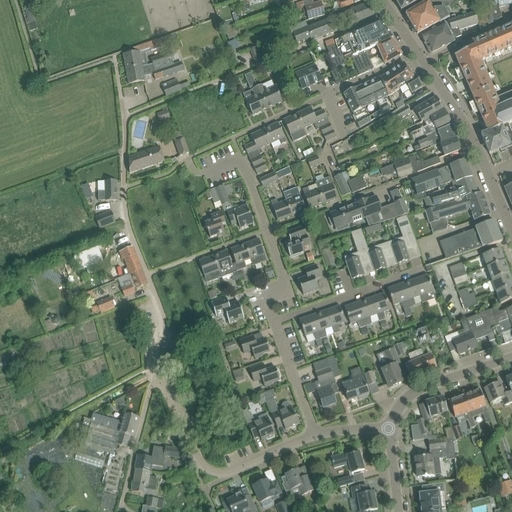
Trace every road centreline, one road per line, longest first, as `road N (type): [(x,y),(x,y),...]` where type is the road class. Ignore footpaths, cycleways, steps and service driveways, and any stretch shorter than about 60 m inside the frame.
road 1 (residential): [(390,13),(123,117)]
road 2 (residential): [(123,117),(126,211),(161,314),(153,366)]
road 3 (residential): [(316,433),(235,471),(213,470),(196,455),(164,382),(152,375)]
road 4 (residential): [(276,320),(267,294),(285,279),(240,157)]
road 5 (residential): [(276,320),(423,268)]
road 6 (residential): [(388,425),(403,401),(426,387),(511,357)]
road 7 (residential): [(344,133),(328,92),(417,53)]
road 8 (residential): [(152,375),(118,511)]
road 9 (unclassified): [(487,174),(417,53)]
